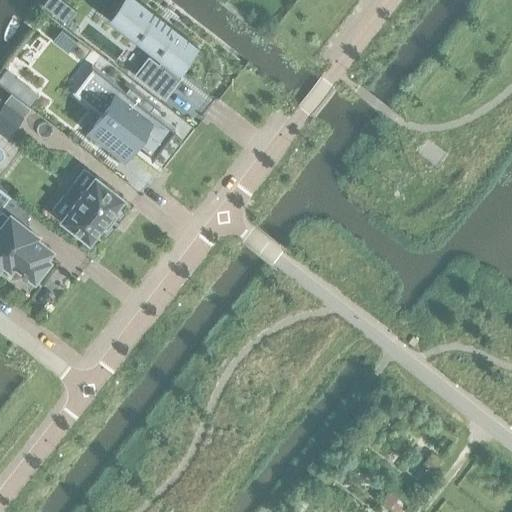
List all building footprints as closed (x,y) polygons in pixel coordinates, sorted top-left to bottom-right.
[(66,22),(76,10),(63,0),(45,0),(42,4),(66,22)] [(177,60),(178,61),(192,42),(170,24),(168,27),(158,19),(159,18),(160,18),(161,17),(145,6),(137,0),(124,0),(115,12),(116,13),(112,18),(164,59),(159,65),(148,56),(135,72),(134,71),(133,73),(164,97),(165,96),(160,92),(172,77),(173,78),(174,76),(173,75),(178,69),(173,65),(177,60)] [(150,109),(154,104),(159,108),(160,107),(124,80),(124,81),(129,85),(125,90),(91,64),(90,65),(99,72),(84,91),(104,107),(95,119),(129,146),(139,133),(158,148),(150,158),(151,159),(175,129),(150,109)] [(0,126),(1,128),(3,126),(38,153),(57,129),(0,84),(0,126)] [(24,181),(64,211),(73,200),(87,211),(106,185),(82,167),(81,168),(51,146),(24,181)] [(0,187),(0,207),(10,195),(0,187)] [(25,270),(34,277),(48,258),(45,255),(51,247),(35,235),(36,233),(10,212),(0,223),(0,263),(2,260),(10,266),(14,262),(21,267),(20,267),(24,271),(25,270)]
